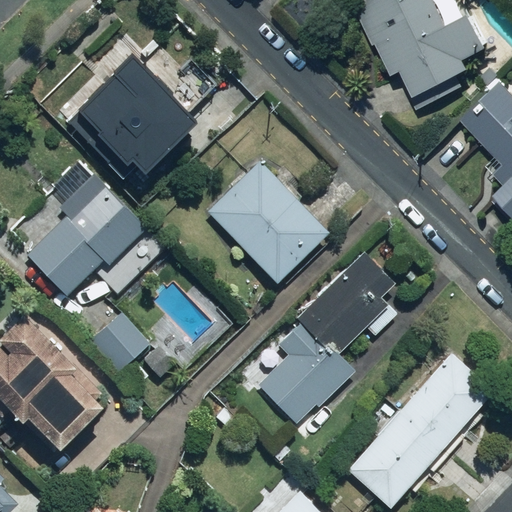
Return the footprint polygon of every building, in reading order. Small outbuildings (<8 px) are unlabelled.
[(357,0),(396,74),(406,69),(413,82),(409,84),(421,108),(431,103),(426,93),(475,67),(470,58),(493,46),(475,13),(453,25),(440,0),(357,0)] [(60,117),(121,179),(192,109),(144,61),(118,86),(110,77),(92,94),(88,90),(60,117)] [(511,87),(505,80),(465,119),(491,165),(509,184),(500,193),(511,206),(511,87)] [(208,208),(276,278),(329,226),(260,157),(208,208)] [(27,252),(66,291),(91,266),(117,292),(166,243),(145,223),(94,172),(60,205),(67,212),(27,252)] [(252,380),(295,421),(316,401),(318,403),(356,367),(339,350),(366,323),(375,333),(398,310),(381,293),(395,279),(364,248),(301,310),(300,319),(278,342),(283,347),(252,380)] [(22,309),(0,330),(0,411),(1,412),(9,405),(19,414),(20,414),(52,446),(99,398),(94,393),(101,387),(22,309)] [(150,341),(123,309),(93,335),(120,367),(150,341)] [(175,360),(159,342),(144,356),(160,374),(175,360)] [(348,467),(389,503),(493,385),(451,349),(400,407),(397,407),(377,430),(378,432),(348,467)] [(150,373),(141,364),(131,373),(139,382),(150,373)] [(326,511),(305,491),(311,486),(290,465),(242,511),(326,511)] [(0,496),(1,495),(10,503),(16,497),(0,481),(0,474),(3,472),(0,468),(0,496)]
